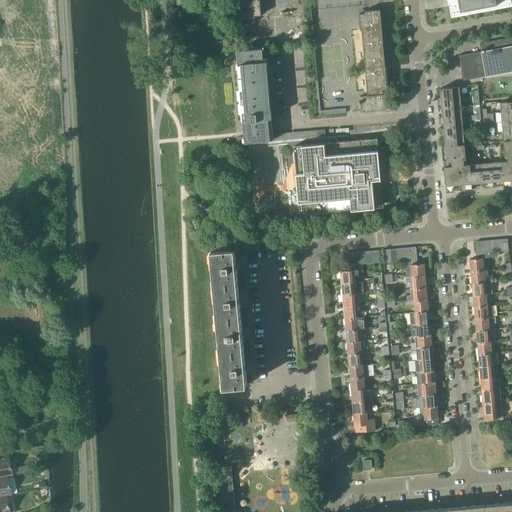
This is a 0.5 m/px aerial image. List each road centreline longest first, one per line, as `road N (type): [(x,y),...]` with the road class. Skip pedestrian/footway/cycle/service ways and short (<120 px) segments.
road 1 (residential): [(331,491),(309,255),(317,244),(434,234)]
road 2 (residential): [(442,233),(465,480)]
road 3 (residential): [(331,491),(465,480)]
road 4 (residential): [(423,115),(291,124)]
